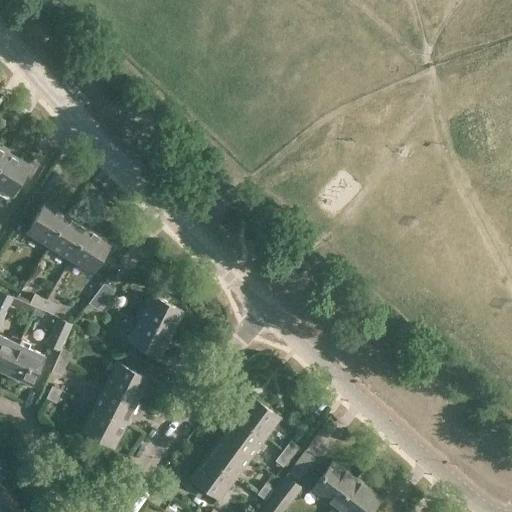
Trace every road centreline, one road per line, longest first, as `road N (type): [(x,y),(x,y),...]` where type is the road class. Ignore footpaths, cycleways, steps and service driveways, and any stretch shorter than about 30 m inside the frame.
road 1 (unknown): [(511,416),(54,0)]
road 2 (tertiary): [(263,311),(0,40)]
road 3 (tertiary): [(511,508),(471,497),(263,311)]
road 4 (unclassified): [(115,511),(168,426),(263,311)]
road 5 (residential): [(73,511),(27,424),(0,404)]
